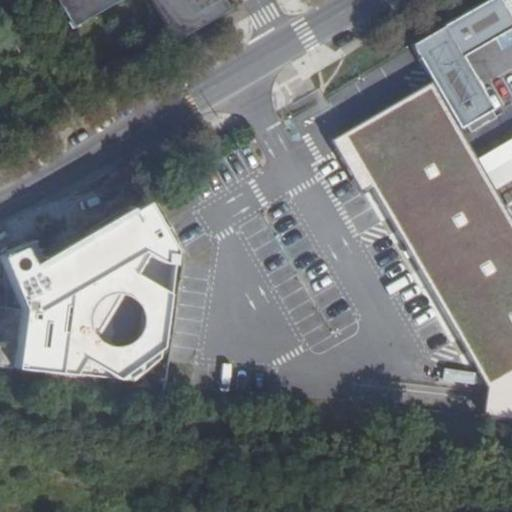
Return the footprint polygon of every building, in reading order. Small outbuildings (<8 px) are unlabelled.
[(120,0),(51,0),(69,30),(120,0)] [(148,0),(173,42),(228,10),(222,0),(148,0)] [(498,3),(496,0),(485,0),(409,44),(439,97),(457,127),(491,107),(461,55),(511,25),(498,3)] [(511,1),(511,0),(502,0),(498,3),(511,25),(511,24),(511,1)] [(511,297),(511,221),(491,186),(476,160),(457,127),(429,144),(422,148),(345,194),(360,220),(427,337),(431,345),(448,335),(511,297)] [(415,136),(422,148),(429,144),(422,132),(415,136)] [(346,228),(360,220),(345,194),(422,148),(415,136),(351,173),(323,189),(346,228)] [(511,139),(476,160),(491,186),(511,173),(511,139)] [(174,253),(143,202),(129,209),(128,204),(31,262),(19,245),(0,255),(0,260),(21,310),(13,369),(133,382),(159,358),(163,297),(171,291),(165,274),(174,253)] [(420,351),(431,345),(427,337),(416,343),(420,351)]
